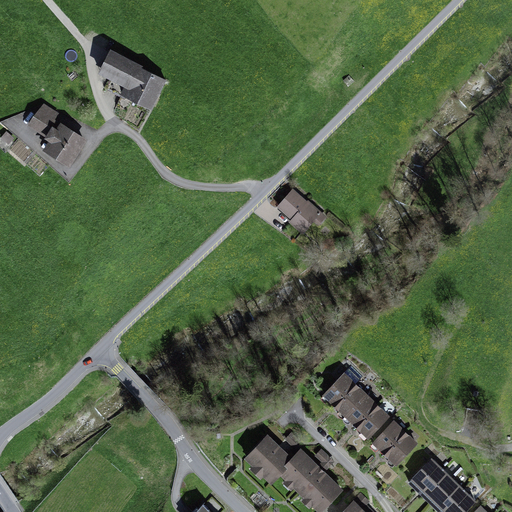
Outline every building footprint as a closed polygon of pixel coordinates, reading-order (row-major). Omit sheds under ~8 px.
[(144,69),(110,52),(98,76),(124,89),(120,98),(151,113),(166,82),(143,71),(144,69)] [(355,82),(349,75),(343,82),(348,88),(355,82)] [(59,114),(43,104),(27,127),(46,139),(44,142),(48,144),(42,153),(70,170),(87,142),(55,121),(59,114)] [(307,202),(293,190),(276,209),(291,221),(289,224),(303,236),(314,223),(319,227),(327,217),(308,201),(307,202)] [(357,389),(346,378),(324,400),(335,411),(357,389)] [(357,389),(335,411),(347,422),(369,400),(357,389)] [(369,400),(347,422),(358,434),(380,412),(369,400)] [(380,412),(358,434),(370,445),(392,423),(380,412)] [(392,423),(370,445),(381,456),(403,434),(392,423)] [(403,434),(381,456),(393,468),(415,446),(403,434)] [(277,474),(288,463),(264,439),(241,462),(266,486),(277,474)] [(315,459),(327,466),(332,457),(320,450),(315,459)] [(288,463),(277,474),(315,511),(317,511),(338,492),(298,453),(288,463)] [(417,494),(439,473),(430,463),(407,484),(417,494)] [(417,494),(427,504),(449,483),(439,473),(417,494)] [(427,504),(433,511),(439,511),(459,493),(449,483),(427,504)] [(459,493),(439,511),(459,511),(469,504),(459,493)]
